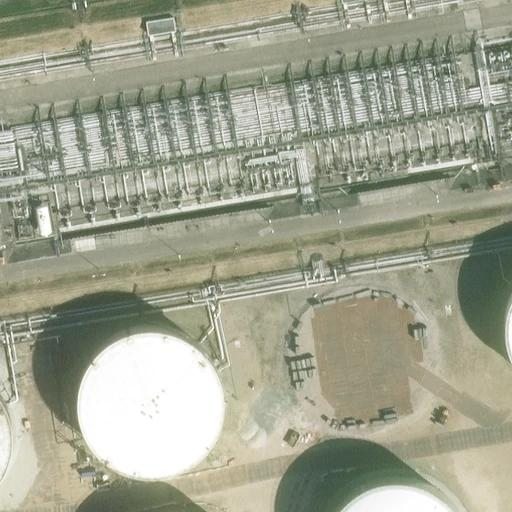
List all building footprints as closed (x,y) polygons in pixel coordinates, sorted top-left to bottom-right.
[(174,18),(148,22),(150,34),(176,30),(174,18)] [(511,274),(508,280),(501,293),(498,301),(496,309),(495,324),(497,339),(499,348),(502,355),(509,368),(511,370),(511,274)] [(439,358),(439,356),(438,341),(434,327),(427,314),(423,308),(417,301),(406,292),(393,285),(379,280),(371,279),(361,278),(352,279),(344,280),(330,285),(317,292),(306,301),(297,312),(293,319),(290,326),(287,334),(285,341),(284,350),(283,358),(285,371),(287,379),(290,387),(292,393),(297,401),(306,412),(317,420),(330,428),(344,432),(351,434),(361,434),(372,434),(379,432),(393,428),(406,420),(417,412),(426,400),(430,393),(434,386),(438,371),(439,358)] [(230,395),(230,394),(229,379),(227,371),(223,363),(219,354),(215,348),(206,338),(194,329),(187,325),(180,322),(166,318),(158,317),(150,317),(134,320),(120,325),(108,333),(97,343),(88,354),(82,368),(79,382),(78,395),(79,409),(81,417),(84,425),(88,433),(93,440),(102,449),(113,458),(120,462),(128,465),(142,469),(156,470),(171,468),(185,463),(192,460),(199,455),(208,448),(212,443),(218,435),(225,422),(229,408),(230,395)] [(17,430),(17,429),(15,415),(14,407),(11,400),(5,387),(0,381),(0,380),(0,476),(2,474),(7,466),(10,460),(15,446),(16,438),(17,430)] [(464,511),(459,503),(454,496),(449,490),(438,482),(425,475),(412,470),(405,469),(396,468),(384,469),(377,470),(366,474),(352,481),(340,490),(334,496),(329,503),(325,511),(324,511),(464,511)]
